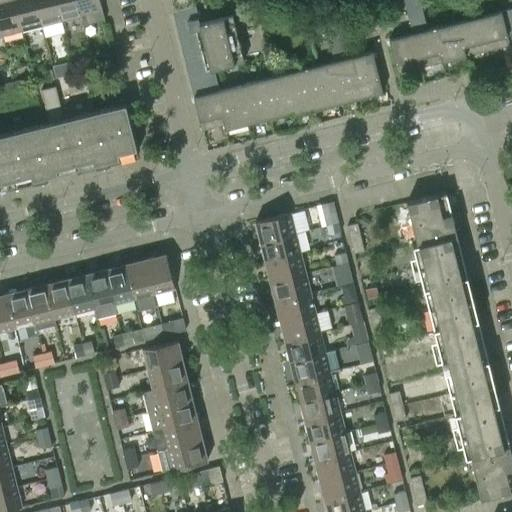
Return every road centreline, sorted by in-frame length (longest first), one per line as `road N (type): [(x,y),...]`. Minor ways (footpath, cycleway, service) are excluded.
road 1 (residential): [(274,511),(202,216)]
road 2 (tertiary): [(481,125),(463,110),(435,109),(192,173)]
road 3 (tertiary): [(202,216),(458,150),(481,125)]
road 4 (tertiary): [(0,263),(202,216)]
road 5 (tertiary): [(192,173),(0,224)]
road 6 (residential): [(192,173),(150,0)]
road 7 (tertiary): [(511,247),(481,125)]
